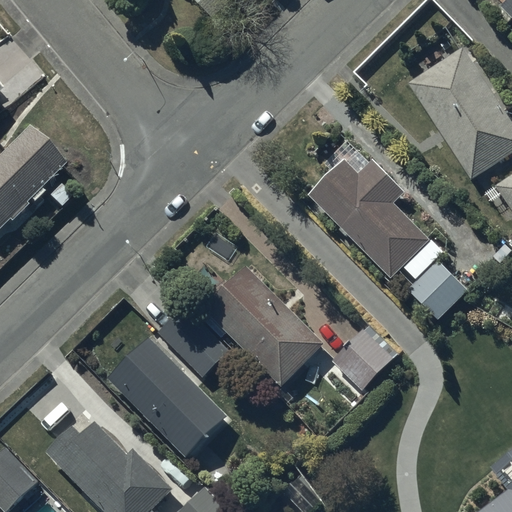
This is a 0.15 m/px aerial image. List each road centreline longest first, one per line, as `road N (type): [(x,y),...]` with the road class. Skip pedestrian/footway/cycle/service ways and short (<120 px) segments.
road 1 (residential): [(0,344),(190,160)]
road 2 (residential): [(190,160),(355,0)]
road 3 (residential): [(190,160),(54,0)]
